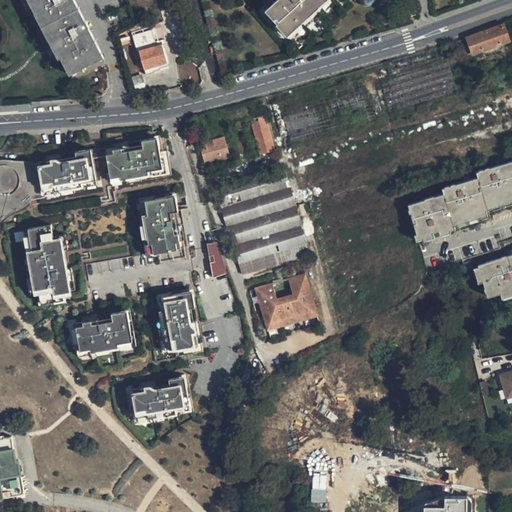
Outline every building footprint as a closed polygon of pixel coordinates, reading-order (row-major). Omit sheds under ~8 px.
[(76,0),(31,0),(67,67),(103,49),(76,0)] [(276,0),(266,10),(279,24),(282,21),(289,29),(319,0),(276,0)] [(282,21),(279,24),(289,35),(327,0),(319,0),(289,29),(282,21)] [(503,25),(466,37),(458,40),(463,56),(472,53),(509,40),(503,25)] [(150,27),(135,32),(146,67),(154,65),(159,63),(167,61),(162,45),(157,47),(150,27)] [(445,57),(378,78),(390,117),(456,97),(445,57)] [(384,119),(373,81),(364,84),(364,78),(272,104),(280,131),(287,129),(292,145),(384,119)] [(261,100),(214,114),(217,127),(265,112),(261,100)] [(396,134),(413,190),(468,173),(467,170),(506,159),(491,105),(396,134)] [(257,153),(271,149),(262,116),(248,119),(257,153)] [(194,135),(196,142),(207,138),(205,131),(194,135)] [(294,164),(305,202),(399,174),(388,136),(294,164)] [(109,173),(111,180),(140,175),(141,180),(171,175),(167,151),(160,152),(157,137),(134,141),(136,148),(128,149),(128,146),(112,149),(105,149),(109,173)] [(218,160),(226,158),(221,139),(197,146),(202,165),(203,164),(218,160)] [(45,160),(39,161),(32,162),(25,163),(6,164),(2,164),(0,164),(0,218),(11,212),(19,208),(27,202),(32,196),(38,193),(44,192),(73,187),(81,185),(80,182),(96,179),(94,169),(91,148),(68,152),(69,160),(62,161),(61,157),(45,160)] [(218,160),(203,164),(205,169),(219,165),(218,160)] [(215,182),(220,201),(290,180),(284,161),(215,182)] [(407,209),(416,239),(423,237),(424,239),(439,234),(440,237),(490,222),(489,216),(511,209),(511,163),(476,175),(478,181),(442,192),(443,197),(407,209)] [(80,182),(81,185),(100,182),(97,168),(94,169),(96,179),(80,182)] [(221,202),(226,221),(296,200),(290,181),(221,202)] [(144,224),(149,253),(183,247),(181,232),(180,232),(176,211),(177,210),(174,194),(154,198),(144,200),(147,215),(143,216),(144,224)] [(140,197),(143,216),(147,215),(144,200),(154,198),(153,195),(140,197)] [(316,241),(406,214),(400,196),(310,223),(316,241)] [(227,222),(232,240),(302,219),(297,201),(227,222)] [(316,241),(327,276),(417,249),(406,214),(316,241)] [(233,241),(239,260),(309,239),(302,220),(233,241)] [(50,223),(27,227),(31,250),(27,250),(28,256),(30,268),(32,275),(34,288),(37,288),(40,302),(63,298),(62,291),(69,290),(67,280),(65,267),(64,258),(63,251),(62,247),(60,237),(53,238),(52,233),(50,223)] [(144,238),(147,254),(149,253),(144,224),(139,224),(141,239),(144,238)] [(27,250),(31,250),(27,227),(22,228),(26,250),(27,250)] [(67,246),(64,231),(52,233),(53,238),(60,237),(62,247),(67,246)] [(239,262),(245,279),(314,258),(309,240),(239,262)] [(229,269),(220,241),(205,244),(207,256),(212,255),(213,261),(208,262),(209,267),(212,267),(215,277),(230,272),(229,269)] [(511,258),(478,269),(488,300),(501,297),(511,293),(511,258)] [(63,298),(40,302),(37,288),(34,288),(32,275),(27,275),(29,290),(34,289),(37,305),(63,301),(63,298)] [(291,283),(292,287),(309,282),(307,277),(291,283)] [(275,288),(258,293),(270,328),(318,313),(309,282),(292,287),(297,301),(281,306),(275,288)] [(160,319),(165,349),(172,348),(173,350),(174,355),(200,351),(199,343),(196,344),(195,337),(192,322),(188,322),(186,307),(193,306),(190,290),(170,294),(160,296),(163,311),(159,312),(160,319)] [(156,293),(159,312),(163,311),(160,296),(170,294),(169,291),(156,293)] [(511,293),(501,297),(502,301),(511,298),(511,293)] [(78,345),(79,352),(108,347),(116,346),(115,342),(131,339),(129,330),(126,309),(110,312),(111,319),(96,322),(96,318),(80,320),(74,321),(73,318),(66,319),(70,346),(75,345),(78,345)] [(318,313),(270,328),(271,334),(320,318),(318,313)] [(173,350),(172,348),(165,349),(160,319),(155,320),(158,334),(160,334),(163,352),(173,350)] [(115,342),(116,346),(134,343),(132,329),(129,330),(131,339),(115,342)] [(79,352),(78,345),(75,345),(77,355),(94,352),(95,354),(109,352),(108,347),(79,352)] [(511,370),(502,374),(505,383),(511,381),(511,370)] [(134,411),(135,418),(165,413),(172,412),(172,408),(188,406),(186,396),(182,375),(167,378),(168,385),(153,388),(153,384),(137,386),(130,388),(130,384),(122,385),(127,412),(132,411),(134,411)] [(172,408),(172,412),(191,409),(189,395),(186,396),(188,406),(172,408)] [(135,418),(134,411),(132,411),(134,421),(151,418),(152,421),(166,418),(165,413),(135,418)] [(0,497),(25,494),(19,460),(17,460),(12,436),(0,437),(0,497)] [(326,502),(326,473),(311,474),(312,502),(326,502)] [(422,511),(468,511),(468,494),(442,498),(442,509),(423,509),(422,511)]
